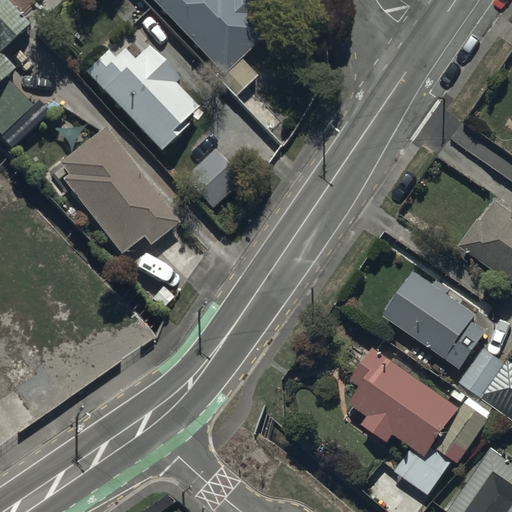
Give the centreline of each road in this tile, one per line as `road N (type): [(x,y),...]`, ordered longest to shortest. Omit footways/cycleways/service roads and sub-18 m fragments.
road 1 (tertiary): [(152,423),(200,376),(422,58)]
road 2 (tertiary): [(19,511),(152,423)]
road 3 (tertiary): [(152,423),(241,511)]
